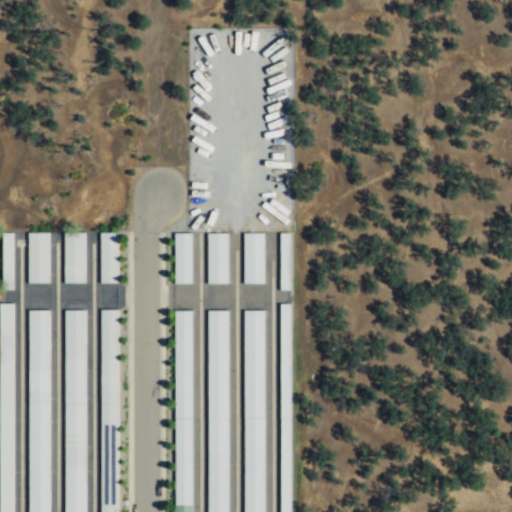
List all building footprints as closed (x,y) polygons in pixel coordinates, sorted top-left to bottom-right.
[(84,231),(63,231),(64,282),(84,282),(84,231)] [(2,232),(2,286),(12,286),(12,232),(2,232)] [(48,282),(48,232),(28,232),(28,282),(48,282)] [(117,232),(100,232),(99,282),(117,282),(117,232)] [(228,283),(227,232),(206,233),(207,283),(228,283)] [(290,290),(289,232),(279,233),(280,290),(290,290)] [(191,284),(191,233),(174,233),(173,283),(191,284)] [(243,283),(263,283),(264,233),(243,233),(243,283)] [(290,511),(289,303),(279,303),(279,511),(290,511)] [(48,511),(49,309),(28,309),(27,511),(48,511)] [(84,511),(84,309),(63,309),(64,511),(84,511)] [(117,511),(116,309),(99,309),(100,511),(117,511)] [(227,511),(228,310),(207,310),(206,511),(227,511)] [(243,511),(264,511),(263,310),(243,310),(243,511)] [(191,511),(190,311),(173,311),(174,511),(191,511)]
